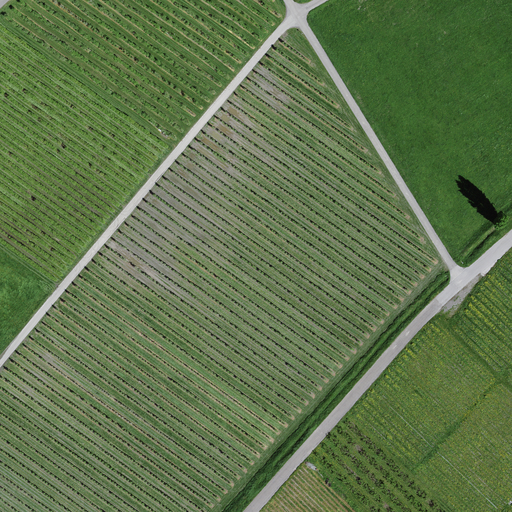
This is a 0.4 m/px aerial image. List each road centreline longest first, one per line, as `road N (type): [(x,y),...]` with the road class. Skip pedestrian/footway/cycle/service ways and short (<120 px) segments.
road 1 (unclassified): [(0,360),(296,15)]
road 2 (unclassified): [(250,511),(460,280)]
road 3 (unclassified): [(460,280),(296,15)]
